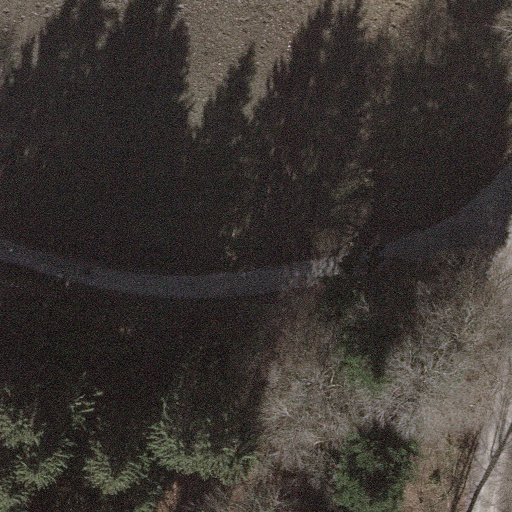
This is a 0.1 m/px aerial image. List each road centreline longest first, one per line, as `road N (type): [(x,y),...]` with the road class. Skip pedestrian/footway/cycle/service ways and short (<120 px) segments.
road 1 (track): [(0,253),(109,283),(238,295),(364,272),(503,220)]
road 2 (track): [(486,511),(511,392)]
